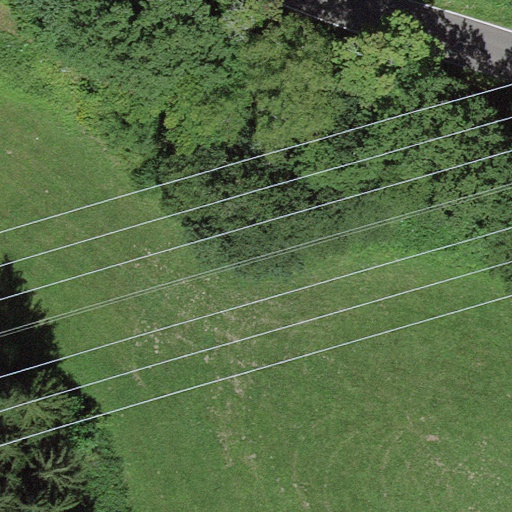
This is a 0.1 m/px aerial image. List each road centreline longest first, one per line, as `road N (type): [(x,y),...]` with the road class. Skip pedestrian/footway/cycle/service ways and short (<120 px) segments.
road 1 (track): [(511,358),(461,346),(258,251),(128,95),(0,14)]
road 2 (tertiary): [(511,61),(327,0)]
